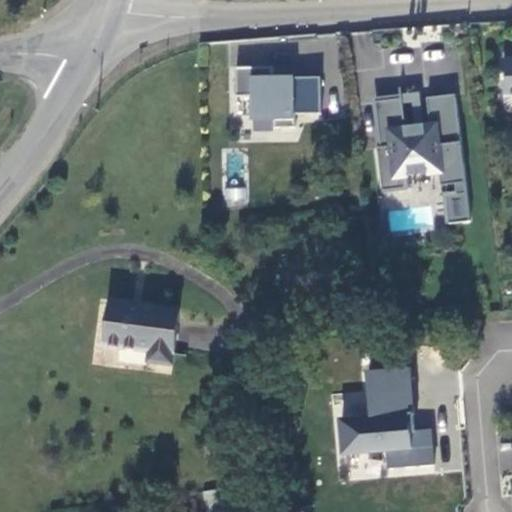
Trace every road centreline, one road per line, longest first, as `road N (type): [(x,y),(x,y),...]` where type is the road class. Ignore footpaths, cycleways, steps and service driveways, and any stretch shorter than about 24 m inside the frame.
road 1 (tertiary): [(108,8),(188,15),(441,0)]
road 2 (unclassified): [(511,343),(495,348),(478,377),(486,511)]
road 3 (secondary): [(83,67),(0,191)]
